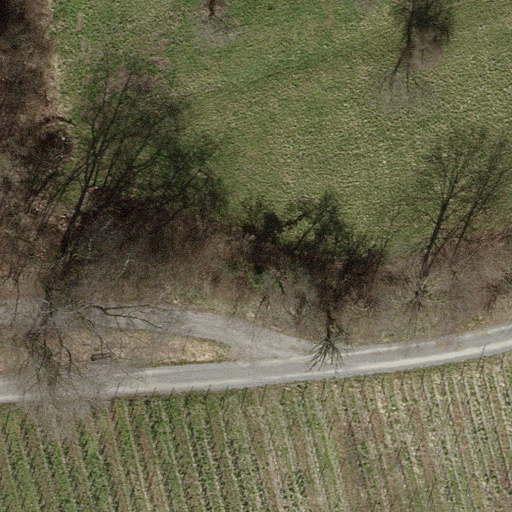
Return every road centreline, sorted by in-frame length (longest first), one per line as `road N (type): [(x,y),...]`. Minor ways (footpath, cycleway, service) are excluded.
road 1 (track): [(0,395),(471,347),(511,336)]
road 2 (track): [(0,310),(162,316),(247,336),(308,365)]
road 3 (track): [(175,60),(93,130),(34,244),(23,309)]
